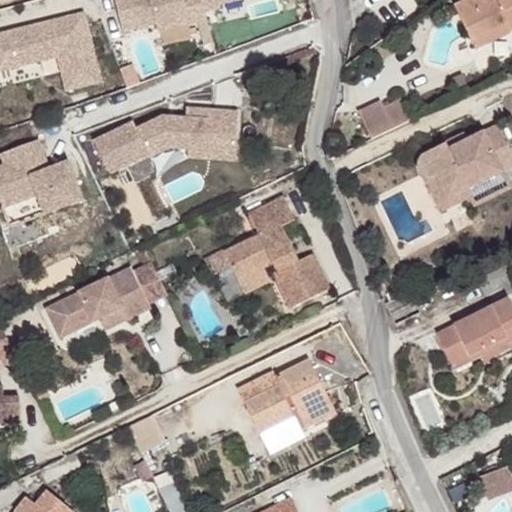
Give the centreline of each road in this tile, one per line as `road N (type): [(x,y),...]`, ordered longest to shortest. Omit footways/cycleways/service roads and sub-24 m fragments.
road 1 (residential): [(435,511),(380,396),(366,292),(320,162),(339,0)]
road 2 (unknown): [(341,23),(276,37),(84,111)]
road 3 (unknown): [(329,101),(511,88)]
